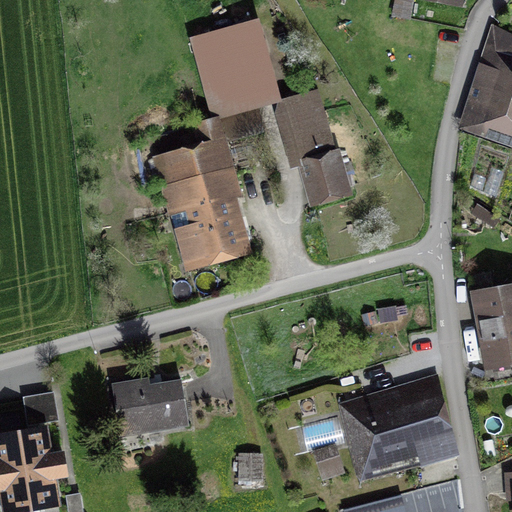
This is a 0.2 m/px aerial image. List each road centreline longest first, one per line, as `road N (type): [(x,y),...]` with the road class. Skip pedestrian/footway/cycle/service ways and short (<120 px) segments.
road 1 (residential): [(0,365),(438,245)]
road 2 (residential): [(438,245),(474,511)]
road 3 (residential): [(494,0),(477,28),(450,123),(438,245)]
